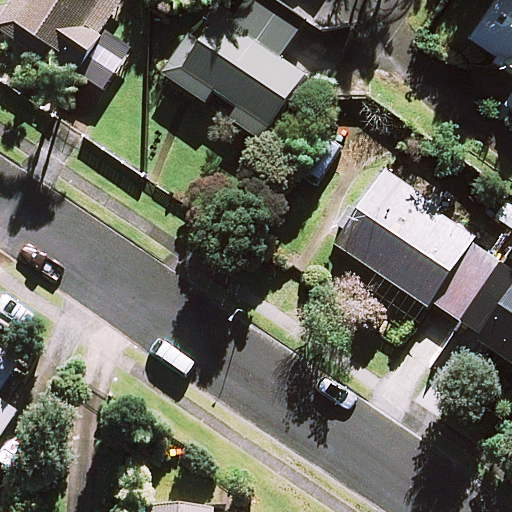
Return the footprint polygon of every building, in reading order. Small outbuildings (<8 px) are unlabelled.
[(119,72),(90,55),(121,1),(119,0),(21,0),(8,22),(84,66),(77,78),(106,95),(119,72)] [(164,74),(209,104),(216,93),(236,106),(229,117),(263,138),(304,74),(281,59),(300,28),(257,0),(245,0),(233,19),(209,4),(164,74)] [(511,0),(497,0),(470,40),(511,67),(511,96),(506,104),(511,108),(511,0)] [(314,195),(337,156),(315,143),(291,181),(314,195)] [(511,266),(383,175),(337,239),(333,245),(426,311),(430,305),(511,363),(511,266)] [(27,375),(0,357),(0,460),(26,422),(5,408),(27,375)]
